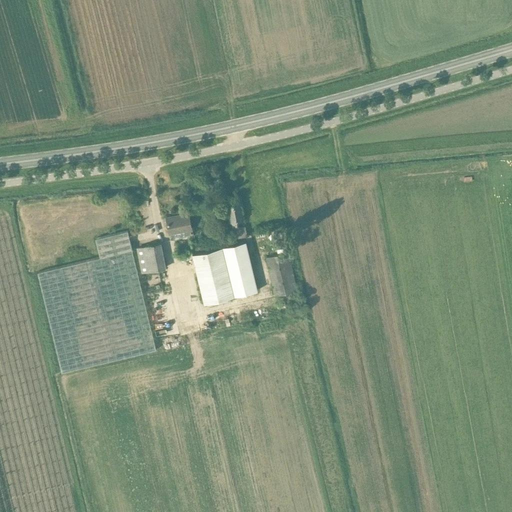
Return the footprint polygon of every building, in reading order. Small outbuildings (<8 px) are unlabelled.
[(240,202),(227,205),(231,221),(232,221),(233,228),(231,228),(233,238),(247,235),(245,225),(239,226),(238,220),(244,218),(240,202)] [(189,213),(167,217),(170,233),(189,229),(190,233),(193,233),(189,213)] [(271,229),(273,240),(285,237),(283,227),(271,229)] [(62,372),(156,349),(128,230),(96,238),(100,257),(38,272),(62,372)] [(193,255),(204,303),(257,290),(245,241),(193,255)] [(136,247),(142,272),(166,268),(161,242),(136,247)] [(289,252),(266,257),(275,296),(297,291),(289,252)]
